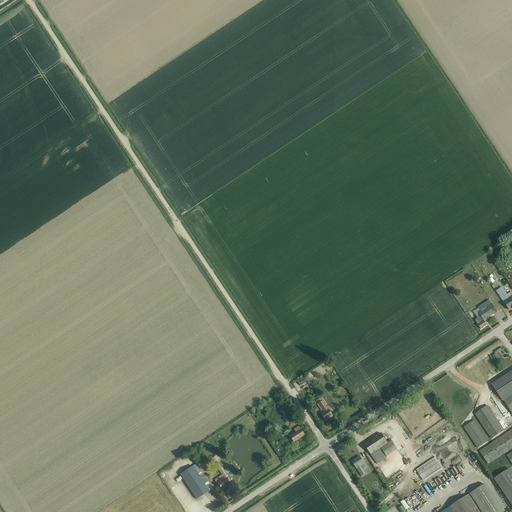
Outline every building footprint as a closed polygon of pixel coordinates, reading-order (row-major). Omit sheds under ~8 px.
[(497,291),(509,310),(511,308),(511,296),(510,293),(507,296),(502,288),(501,288),(497,291)] [(484,321),(497,312),(492,304),(478,313),(480,315),(477,317),(481,323),(478,325),(481,329),(487,325),(484,321)] [(484,347),(461,363),(465,369),(488,353),(484,347)] [(496,354),(492,356),(498,364),(501,362),(496,354)] [(485,362),(493,371),(495,369),(488,359),(485,362)] [(511,371),(492,385),(503,402),(504,401),(511,414),(511,371)] [(304,377),(297,382),(300,386),(307,382),(304,377)] [(326,421),(332,417),(320,398),(316,401),(323,412),(321,414),(326,421)] [(282,404),(277,407),(285,419),(290,416),(282,404)] [(488,406),(475,414),(491,439),(505,431),(488,406)] [(474,421),(464,428),(477,449),(488,442),(474,421)] [(293,443),(304,436),(298,427),(294,430),(296,432),(289,436),(293,443)] [(511,429),(479,451),(488,465),(511,448),(511,452),(506,456),(511,463),(511,429)] [(381,434),(364,445),(371,455),(377,464),(387,457),(397,450),(392,442),(388,444),(381,434)] [(415,462),(418,465),(425,459),(422,456),(415,462)] [(215,457),(211,460),(217,468),(222,475),(215,480),(217,483),(222,490),(229,485),(225,478),(228,476),(231,474),(228,469),(224,471),(215,457)] [(364,469),(367,468),(360,457),(352,462),(356,468),(362,476),(366,474),(364,469)] [(436,457),(416,470),(424,481),(443,468),(436,457)] [(197,500),(209,491),(192,466),(180,475),(197,500)] [(511,473),(509,469),(494,479),(511,506),(511,473)] [(502,511),(485,485),(470,494),(466,497),(442,511),(502,511)] [(410,507),(420,500),(418,497),(420,496),(417,491),(405,499),(410,507)]
